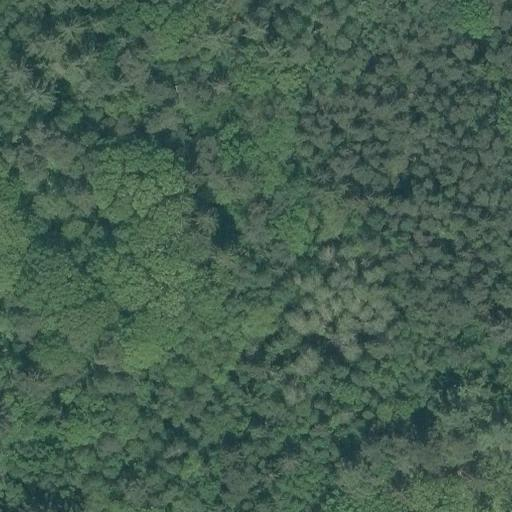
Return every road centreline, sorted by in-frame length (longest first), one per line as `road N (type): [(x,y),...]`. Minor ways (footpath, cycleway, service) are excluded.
road 1 (track): [(511,454),(321,511)]
road 2 (track): [(511,121),(471,9),(511,2)]
